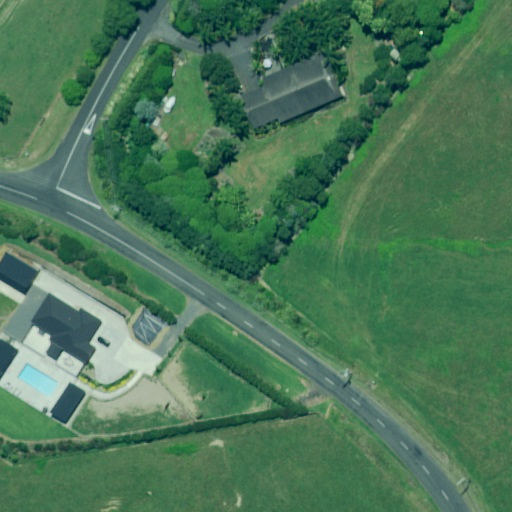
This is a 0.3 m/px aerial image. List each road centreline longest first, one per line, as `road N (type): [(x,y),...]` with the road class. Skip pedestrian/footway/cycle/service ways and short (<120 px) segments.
road 1 (unclassified): [(51,203),(128,245),(335,385),(385,426),(456,511)]
road 2 (unclassified): [(143,0),(51,203)]
